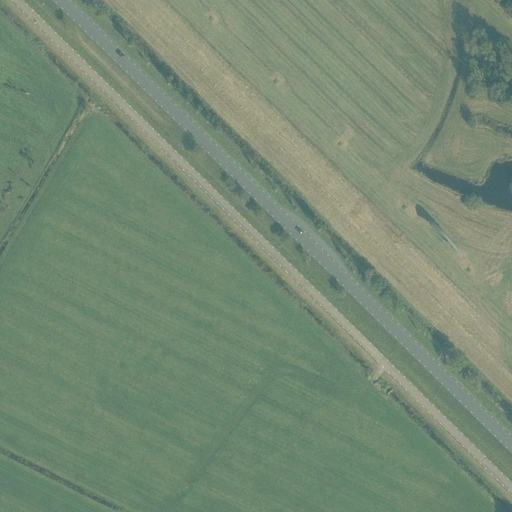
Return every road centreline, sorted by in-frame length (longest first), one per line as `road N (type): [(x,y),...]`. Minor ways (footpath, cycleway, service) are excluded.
road 1 (unclassified): [(511,486),(17,0)]
road 2 (primary): [(511,445),(61,0)]
